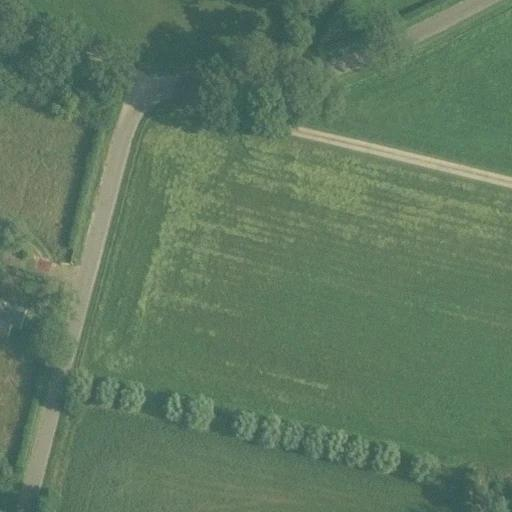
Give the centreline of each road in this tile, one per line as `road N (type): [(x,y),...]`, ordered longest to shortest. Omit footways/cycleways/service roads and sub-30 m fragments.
road 1 (unclassified): [(23,511),(122,131),(151,93)]
road 2 (unclassified): [(151,93),(178,81),(298,81),(491,0)]
road 3 (track): [(511,186),(257,119),(251,87)]
road 4 (unclassified): [(151,93),(109,60),(0,23)]
